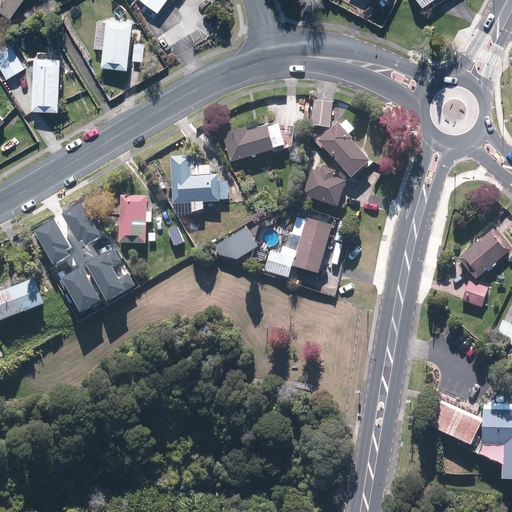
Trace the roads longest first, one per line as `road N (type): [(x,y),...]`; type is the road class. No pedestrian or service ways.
road 1 (secondary): [(423,199),(365,511)]
road 2 (residential): [(0,202),(169,101),(273,55)]
